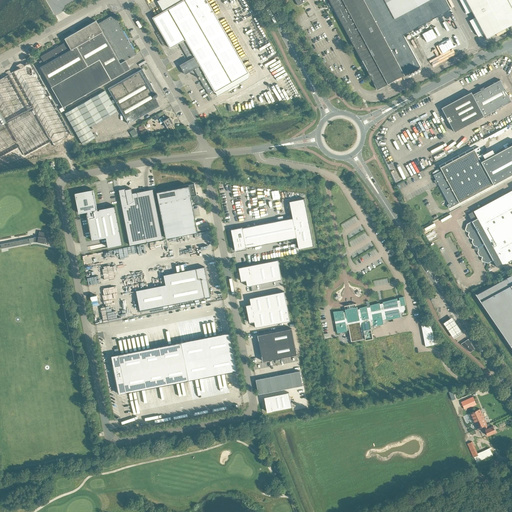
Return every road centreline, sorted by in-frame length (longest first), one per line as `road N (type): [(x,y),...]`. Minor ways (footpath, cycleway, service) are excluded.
road 1 (unclassified): [(205,155),(55,181),(107,443),(251,414),(222,251)]
road 2 (track): [(33,511),(93,474),(230,440),(256,452),(296,511)]
road 3 (unknown): [(85,331),(186,316),(199,329),(207,368),(199,405),(104,431)]
road 4 (secondary): [(511,393),(378,192)]
road 5 (unclassified): [(205,155),(122,0)]
road 6 (unknown): [(511,107),(408,155),(386,130)]
road 7 (unclassified): [(0,57),(106,0)]
